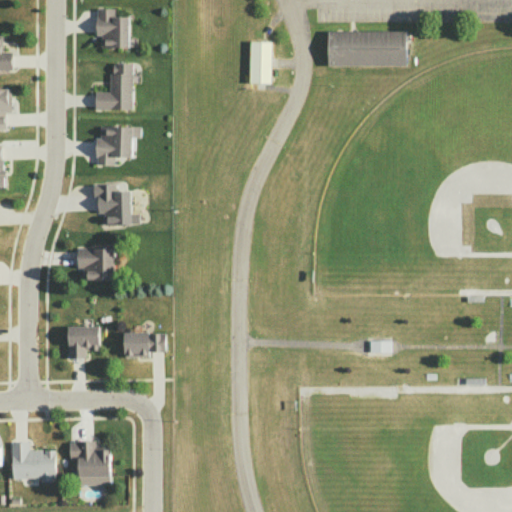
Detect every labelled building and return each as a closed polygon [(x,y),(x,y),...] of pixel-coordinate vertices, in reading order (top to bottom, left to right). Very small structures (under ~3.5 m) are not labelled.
[(114,7),(97,7),(97,16),(96,16),(96,34),(101,34),(101,46),(129,47),(128,16),(114,15),(114,7)] [(406,30),(327,30),(328,65),(406,65),(406,30)] [(2,34),(0,34),(0,69),(12,69),(12,51),(3,51),(2,34)] [(249,82),(270,82),(271,41),(250,40),(249,82)] [(132,62),(114,62),(114,64),(113,64),(113,72),(109,72),(109,91),(95,90),(95,108),(132,108),(132,62)] [(0,87),(0,128),(6,128),(5,112),(11,111),(11,87),(0,87)] [(140,126),(140,137),(134,137),(134,157),(114,155),(114,164),(96,163),(97,156),(96,155),(96,137),(100,137),(101,124),(140,126)] [(93,183),(116,183),(116,190),(130,190),(131,213),(139,212),(139,223),(130,223),(130,225),(122,225),(122,224),(104,224),(104,212),(98,212),(98,195),(93,195),(93,184),(93,183)] [(77,247),(95,247),(113,247),(113,279),(83,279),(83,267),(77,267),(77,247)] [(68,325),(99,325),(99,348),(89,349),(89,348),(86,348),(85,357),(68,357),(68,325)] [(123,331),(148,331),(148,332),(165,332),(165,351),(149,351),(149,356),(124,356),(123,331)] [(390,340),(369,340),(369,351),(390,351),(390,340)] [(69,441),(96,440),(95,444),(108,444),(110,483),(79,484),(78,459),(69,459),(69,441)] [(54,449),(55,479),(38,480),(38,477),(12,477),(11,441),(27,441),(28,449),(42,449),(42,453),(44,453),(44,449),(54,449)]
